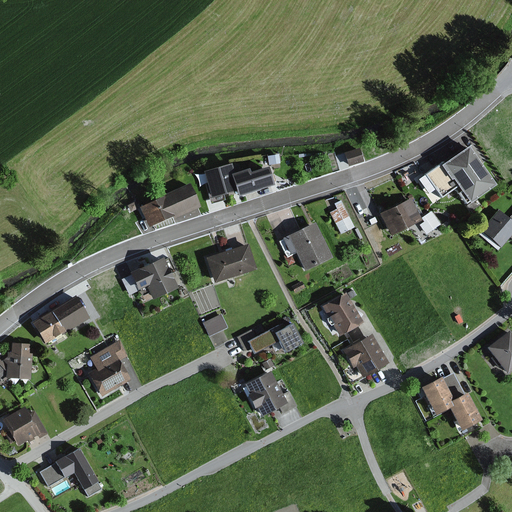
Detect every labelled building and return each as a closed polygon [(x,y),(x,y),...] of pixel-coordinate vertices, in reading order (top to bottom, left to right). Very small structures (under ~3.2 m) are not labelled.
[(445,164),(444,162),(419,179),(429,194),(436,190),(442,198),(460,186),(463,191),(459,194),(467,205),(471,202),(472,203),(498,185),(470,146),(445,164)] [(365,162),(360,148),(345,153),(349,167),(365,162)] [(280,164),(279,155),(268,157),(269,165),(280,164)] [(233,174),(236,173),(233,163),(204,171),(207,183),(206,184),(212,204),(226,200),(224,195),(238,191),(233,174)] [(276,185),(270,167),(252,173),(250,169),(236,173),(233,174),(238,191),(240,197),(276,185)] [(202,207),(191,183),(164,195),(164,196),(140,207),(150,228),(173,217),(175,219),(202,207)] [(423,220),(412,199),(381,214),(392,236),(423,220)] [(355,227),(341,201),(335,204),(337,209),(330,213),(341,234),(355,227)] [(511,238),(511,216),(510,219),(499,210),(479,234),(499,251),(511,237),(511,238)] [(441,224),(432,211),(422,218),(424,222),(420,225),(426,235),(441,224)] [(334,257),(316,222),(278,241),(286,255),(284,256),(289,266),(295,262),(292,256),(297,253),(306,271),(334,257)] [(257,270),(249,244),(207,258),(215,284),(257,270)] [(176,272),(169,258),(165,260),(164,257),(131,273),(139,290),(147,286),(150,293),(143,296),(146,302),(153,299),(154,300),(179,288),(172,274),(176,272)] [(302,282),(292,287),(295,293),(305,288),(302,282)] [(353,288),(347,291),(351,298),(357,295),(353,288)] [(346,293),(323,306),(329,318),(328,319),(328,320),(329,323),(330,324),(332,326),(333,325),(340,337),(364,323),(346,293)] [(77,297),(33,324),(46,345),(90,318),(77,297)] [(221,314),(203,323),(210,337),(228,328),(221,314)] [(304,343),(294,324),(282,330),(279,325),(265,333),(261,325),(237,337),(244,351),(252,347),(255,354),(280,341),(286,352),(304,343)] [(511,332),(511,331),(488,348),(494,356),(491,358),(498,367),(501,365),(508,374),(511,371),(511,332)] [(389,364),(372,334),(344,351),(354,368),(357,366),(364,378),(389,364)] [(128,356),(119,341),(91,358),(100,374),(91,379),(102,397),(132,380),(120,361),(128,356)] [(0,359),(0,378),(3,383),(8,378),(31,380),(32,354),(29,354),(30,345),(13,344),(12,353),(9,352),(8,357),(2,362),(0,359)] [(266,371),(274,366),(270,359),(262,363),(266,371)] [(284,394),(271,371),(246,385),(250,394),(248,395),(255,408),(258,407),(263,417),(280,408),(283,414),(297,407),(289,391),(284,394)] [(465,394),(454,372),(443,378),(443,377),(422,388),(422,389),(417,392),(421,398),(426,396),(430,404),(428,405),(432,414),(435,412),(437,415),(451,408),(448,403),(465,394)] [(465,394),(448,403),(451,408),(463,431),(483,420),(468,392),(465,394)] [(30,414),(25,407),(3,420),(9,431),(6,433),(11,443),(15,441),(18,446),(38,435),(40,439),(48,434),(35,411),(30,414)] [(17,452),(14,447),(6,451),(9,456),(17,452)] [(103,489),(80,449),(56,462),(56,463),(40,473),(48,487),(64,478),(65,479),(75,473),(88,497),(103,489)]
